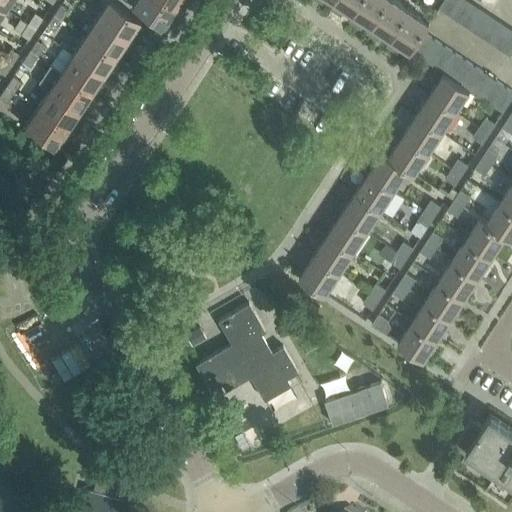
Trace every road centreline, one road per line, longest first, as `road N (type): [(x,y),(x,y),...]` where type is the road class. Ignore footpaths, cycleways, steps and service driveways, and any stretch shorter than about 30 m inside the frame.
road 1 (residential): [(222,511),(70,244)]
road 2 (residential): [(70,244),(231,0)]
road 3 (residential): [(435,511),(351,463),(252,511)]
